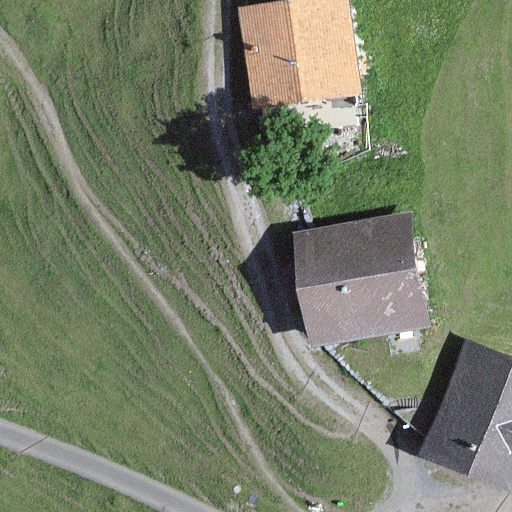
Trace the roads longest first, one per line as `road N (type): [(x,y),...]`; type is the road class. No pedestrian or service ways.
road 1 (track): [(403,511),(413,474),(393,429),(294,303),(256,198),(237,95),(235,0)]
road 2 (track): [(0,428),(117,468),(211,511)]
